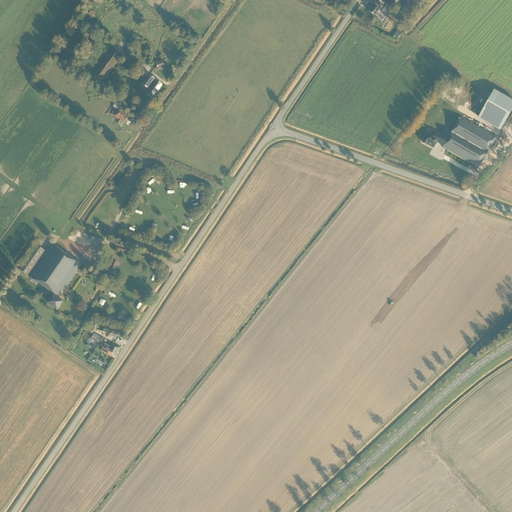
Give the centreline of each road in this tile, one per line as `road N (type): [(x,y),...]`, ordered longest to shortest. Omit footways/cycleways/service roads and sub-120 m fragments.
road 1 (unclassified): [(273,128),(14,511)]
road 2 (track): [(233,0),(58,241),(34,239),(0,288)]
road 3 (primary): [(316,511),(459,380),(511,344)]
road 4 (unclassified): [(511,212),(273,128)]
road 5 (track): [(511,363),(423,436),(492,511)]
road 6 (unclassified): [(273,128),(360,0)]
